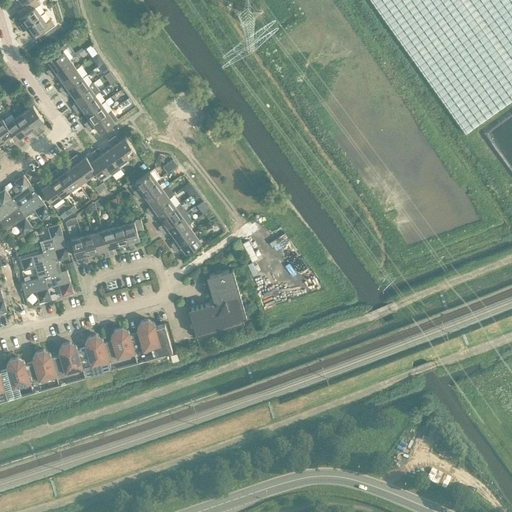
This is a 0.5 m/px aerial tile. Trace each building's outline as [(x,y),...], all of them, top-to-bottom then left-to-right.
[(20,0),(21,0),(13,6),(17,11),(26,5),(26,6),(33,0),(20,0)] [(19,25),(21,28),(40,14),(35,7),(40,3),(37,0),(33,0),(26,6),(26,5),(17,11),(20,16),(19,17),(23,22),(19,25)] [(511,0),(371,0),(414,61),(465,132),(511,99),(511,0)] [(46,22),(40,14),(21,28),(23,31),(27,28),(31,33),(32,33),(35,37),(54,23),(51,18),(46,22)] [(64,43),(57,48),(60,52),(63,49),(66,47),(64,43)] [(48,60),(55,69),(70,59),(63,49),(60,52),(48,60)] [(55,69),(61,78),(76,67),(70,59),(55,69)] [(61,78),(68,87),(82,76),(76,67),(61,78)] [(68,87),(74,95),(89,85),(82,76),(68,87)] [(74,108),(78,106),(80,104),(95,94),(89,85),(74,95),(78,101),(72,105),(74,108)] [(101,102),(95,94),(80,104),(86,113),(101,102)] [(107,111),(101,102),(86,113),(93,122),(107,111)] [(33,104),(24,111),(34,126),(43,119),(33,104)] [(111,109),(107,111),(93,122),(99,131),(117,118),(111,109)] [(35,134),(38,132),(36,128),(34,126),(24,111),(15,117),(25,132),(31,128),(35,134)] [(0,133),(4,139),(5,141),(8,145),(12,142),(7,136),(12,133),(12,132),(6,124),(7,123),(2,117),(0,119),(0,133)] [(16,138),(25,132),(15,117),(7,123),(6,124),(12,132),(12,133),(16,138)] [(125,136),(116,143),(126,157),(136,151),(125,136)] [(141,140),(138,143),(143,150),(146,147),(141,140)] [(116,143),(107,149),(118,163),(126,157),(116,143)] [(107,149),(98,155),(109,170),(112,174),(120,167),(118,163),(107,149)] [(86,155),(77,162),(87,177),(95,171),(96,170),(90,161),(86,155)] [(98,155),(90,161),(96,170),(95,171),(100,176),(109,170),(98,155)] [(173,158),(163,166),(167,171),(177,164),(173,158)] [(77,162),(68,168),(78,183),(87,177),(77,162)] [(68,168),(59,175),(70,189),(78,183),(68,168)] [(135,169),(129,172),(133,177),(138,173),(135,169)] [(133,191),(136,194),(156,179),(150,170),(135,180),(139,186),(137,188),(133,191)] [(20,190),(11,197),(18,207),(37,193),(23,174),(14,181),(20,190)] [(61,195),(70,189),(59,175),(50,181),(61,195)] [(52,202),(61,195),(50,181),(45,185),(43,182),(40,179),(37,181),(52,202)] [(145,194),(148,199),(163,188),(156,179),(136,194),(138,198),(142,195),(145,194)] [(0,204),(0,219),(18,207),(11,197),(4,187),(0,190),(0,201),(1,204),(0,204)] [(163,188),(148,199),(154,207),(169,197),(163,188)] [(37,193),(18,207),(25,216),(34,210),(41,219),(51,212),(37,193)] [(154,207),(152,209),(148,212),(151,215),(154,213),(157,211),(161,216),(175,206),(169,197),(154,207)] [(164,227),(167,225),(185,211),(179,203),(175,206),(161,216),(164,221),(162,223),(158,226),(161,229),(164,227)] [(32,226),(25,216),(18,207),(0,219),(0,222),(6,230),(15,223),(22,232),(22,233),(24,231),(32,226)] [(69,208),(60,214),(63,218),(71,212),(69,208)] [(192,220),(185,211),(167,225),(173,234),(188,223),(192,220)] [(134,220),(123,223),(130,248),(134,247),(132,239),(139,237),(137,230),(143,228),(140,218),(138,217),(135,218),(134,220)] [(39,240),(43,251),(66,245),(59,222),(47,225),(51,237),(39,240)] [(123,223),(113,226),(118,244),(124,242),(126,249),(130,248),(123,223)] [(179,242),(194,232),(188,223),(173,234),(179,242)] [(113,226),(102,229),(107,247),(118,244),(113,226)] [(97,250),(107,247),(102,229),(92,232),(97,250)] [(92,232),(81,235),(86,253),(97,250),(92,232)] [(201,241),(194,232),(179,242),(186,252),(201,241)] [(76,256),(86,253),(81,235),(71,238),(76,256)] [(69,256),(66,245),(43,251),(49,274),(61,270),(58,260),(69,256)] [(49,274),(43,251),(20,258),(24,269),(35,266),(38,277),(44,275),(49,274)] [(193,324),(196,334),(243,320),(242,316),(246,315),(232,268),(222,271),(221,268),(216,270),(216,272),(206,275),(213,298),(211,301),(188,308),(191,318),(189,319),(190,325),(193,324)] [(61,270),(49,274),(44,275),(47,287),(58,284),(61,295),(73,292),(67,269),(61,270)] [(47,287),(44,275),(38,277),(21,282),(24,294),(36,290),(39,302),(51,298),(47,287)] [(129,333),(137,360),(137,359),(145,357),(163,352),(163,351),(171,349),(171,350),(172,349),(164,323),(156,325),(155,322),(148,318),(140,320),(137,327),(138,330),(129,333)] [(129,333),(128,329),(122,326),(114,328),(110,335),(111,338),(103,340),(111,367),(113,367),(112,366),(121,364),(137,360),(129,333)] [(103,340),(102,337),(96,333),(88,335),(84,342),(85,346),(77,348),(85,375),(85,374),(93,372),(111,367),(103,340)] [(77,348),(76,345),(69,341),(62,343),(58,350),(59,353),(51,355),(51,356),(58,382),(59,382),(67,379),(67,380),(85,375),(77,348)] [(25,363),(32,390),(33,390),(33,389),(41,387),(58,382),(51,356),(51,355),(50,352),(43,348),(36,350),(32,357),(33,361),(25,363)] [(7,368),(0,370),(0,376),(6,397),(7,397),(6,397),(14,394),(15,395),(32,390),(25,363),(24,360),(17,356),(10,358),(6,365),(7,368)]
